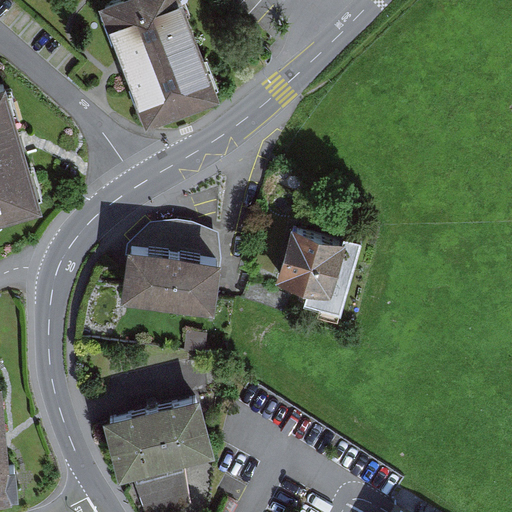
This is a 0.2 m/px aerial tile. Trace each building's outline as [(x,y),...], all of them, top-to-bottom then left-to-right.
[(220,95),(183,0),(104,0),(98,2),(145,124),(220,95)] [(6,79),(0,80),(0,219),(43,206),(6,79)] [(321,236),(290,228),(275,281),(306,290),(300,309),(338,321),(360,245),(322,234),(321,236)] [(222,253),(128,241),(121,296),(214,308),(222,253)] [(2,382),(0,382),(0,498),(19,497),(16,465),(9,466),(2,382)] [(193,396),(110,417),(130,494),(213,472),(193,396)]
